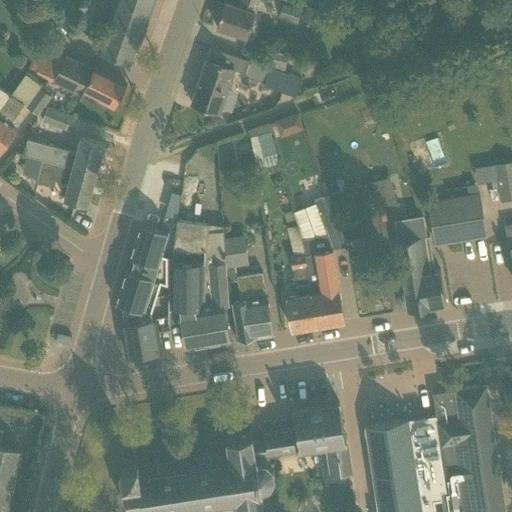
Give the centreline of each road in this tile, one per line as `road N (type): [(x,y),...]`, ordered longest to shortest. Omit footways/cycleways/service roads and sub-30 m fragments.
road 1 (residential): [(72,389),(511,325)]
road 2 (residential): [(107,269),(189,0)]
road 3 (residential): [(107,269),(0,193)]
road 4 (residential): [(44,511),(72,389)]
road 5 (residential): [(72,389),(107,269)]
